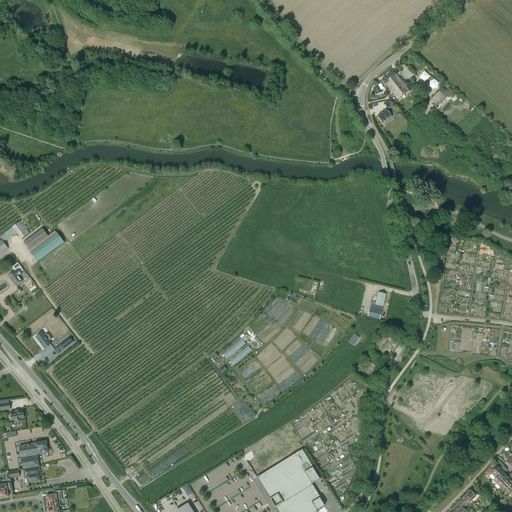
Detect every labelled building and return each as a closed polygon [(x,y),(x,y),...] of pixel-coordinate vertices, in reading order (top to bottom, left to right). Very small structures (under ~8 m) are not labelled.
[(381,81),(384,85),(385,84),(397,100),(409,91),(406,86),(397,75),(398,75),(394,70),(381,81)] [(431,79),(424,72),(419,77),(428,85),(430,84),(429,86),(433,89),(437,88),(438,83),(432,78),(431,79)] [(377,95),(382,93),(378,85),(372,88),(377,95)] [(436,105),(445,97),(439,91),(430,99),(433,103),(432,104),(436,109),(438,107),(436,105)] [(393,108),(394,108),(388,101),(384,104),(387,109),(386,110),(386,109),(386,110),(377,117),(377,116),(377,117),(382,123),(391,116),(388,112),(393,108)] [(29,230),(22,220),(21,221),(12,227),(0,235),(0,237),(2,240),(0,241),(0,254),(8,249),(3,243),(16,233),(21,239),(29,233),(28,231),(29,230)] [(43,229),(24,243),(29,250),(48,237),(43,229)] [(48,236),(49,238),(30,252),(38,262),(64,243),(55,231),(48,236)] [(450,254),(449,262),(456,263),(457,255),(450,254)] [(8,276),(15,286),(22,281),(19,276),(21,274),(20,272),(23,270),(18,263),(12,267),(15,271),(8,276)] [(383,307),(386,294),(378,293),(375,305),(383,307)] [(382,312),(370,309),(368,317),(380,320),(382,312)] [(56,326),(49,331),(53,337),(63,329),(60,325),(57,327),(56,326)] [(42,333),(35,338),(44,349),(51,344),(42,333)] [(355,334),(349,342),(354,346),(360,338),(355,334)] [(69,335),(53,348),(57,354),(73,341),(69,335)] [(385,335),(383,341),(395,345),(397,339),(385,335)] [(35,355),(42,350),(37,342),(30,347),(35,355)] [(238,355),(241,359),(252,350),(248,346),(238,355)] [(377,346),(375,352),(387,356),(389,350),(377,346)] [(24,415),(24,412),(23,412),(23,410),(11,412),(12,419),(15,419),(16,422),(20,422),(20,418),(24,418),(24,415)] [(39,466),(37,455),(37,454),(40,453),(41,455),(43,454),(48,453),(49,452),(50,452),(49,449),(48,448),(47,448),(46,441),(19,445),(23,469),(34,467),(39,466)] [(302,449),(257,478),(272,502),(278,511),(315,511),(317,511),(324,506),(319,498),(320,498),(312,484),(320,479),(312,467),(313,467),(302,449)] [(505,467),(503,466),(500,469),(498,467),(496,465),(491,470),(490,469),(486,473),(489,476),(491,474),(495,478),(505,467)] [(39,474),(40,474),(39,467),(23,470),(25,479),(27,478),(28,483),(34,482),(36,483),(37,482),(38,481),(40,481),(39,474)] [(495,478),(492,480),(496,484),(505,475),(503,473),(507,469),(505,467),(495,478)] [(501,487),(511,475),(511,474),(511,473),(507,477),(505,475),(496,484),(500,488),(501,487)] [(505,488),(506,489),(511,483),(511,481),(511,480),(511,479),(511,475),(501,487),(503,489),(505,488)] [(9,483),(0,484),(2,499),(5,498),(8,497),(7,493),(8,493),(7,490),(10,489),(9,483)] [(188,495),(193,493),(188,484),(183,487),(188,495)] [(472,488),(470,491),(470,490),(465,495),(471,501),(478,494),(472,488)] [(54,495),(46,496),(47,499),(47,502),(47,503),(60,501),(59,494),(61,494),(61,490),(53,492),(54,495)] [(465,495),(461,499),(467,505),(469,507),(471,505),(469,503),(471,501),(465,495)] [(457,503),(463,509),(467,505),(461,499),(457,503)] [(455,510),(457,511),(464,511),(466,511),(463,509),(457,503),(453,507),(455,510)]
